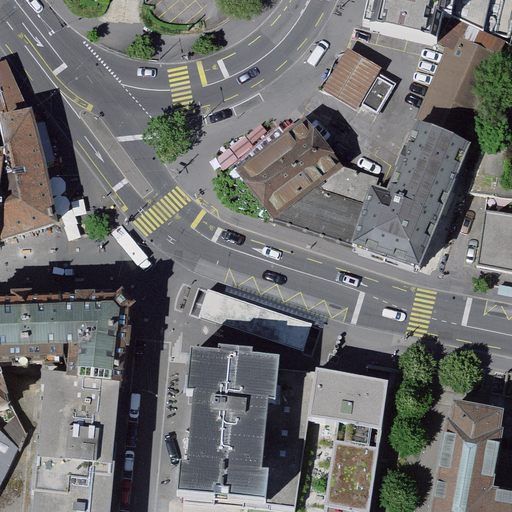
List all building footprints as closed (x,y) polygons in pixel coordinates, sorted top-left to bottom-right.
[(433,56),(438,48),(443,28),(452,28),(455,21),(511,46),(511,41),(511,0),(370,0),(364,34),(375,41),(433,56)] [(487,105),(511,46),(455,21),(452,28),(443,28),(438,48),(451,53),(436,89),(419,131),(468,151),(472,141),(487,105)] [(382,74),(347,53),(323,93),(358,114),(362,107),(377,116),(393,87),(379,79),(382,74)] [(0,103),(10,157),(4,244),(58,225),(32,108),(26,111),(8,66),(0,68),(0,103)] [(0,244),(4,244),(10,157),(0,103),(0,244)] [(342,177),(305,129),(236,181),(272,229),(342,177)] [(468,151),(419,131),(386,208),(373,203),(356,252),(423,271),(471,152),(468,151)] [(511,217),(487,214),(480,268),(511,273),(511,217)] [(209,292),(200,319),(245,335),(303,354),(313,327),(252,307),(209,292)] [(0,312),(0,356),(5,373),(74,367),(72,385),(129,391),(140,319),(125,304),(91,306),(31,310),(0,312)] [(5,373),(0,356),(0,418),(20,412),(5,373)] [(176,477),(173,508),(216,511),(265,511),(267,486),(260,485),(267,412),(275,413),(278,375),(279,368),(251,366),(251,360),(217,356),(216,362),(187,360),(183,404),(191,405),(184,477),(176,477)] [(267,486),(265,511),(295,511),(309,423),(316,377),(278,375),(275,413),(267,412),(260,485),(267,486)] [(348,429),(391,436),(399,390),(396,390),(316,377),(309,423),(348,429)] [(39,511),(117,511),(124,439),(129,391),(72,385),(52,384),(39,511)] [(503,419),(453,410),(434,511),(511,511),(511,499),(489,496),(503,419)] [(348,429),(334,511),(378,511),(391,436),(348,429)]
